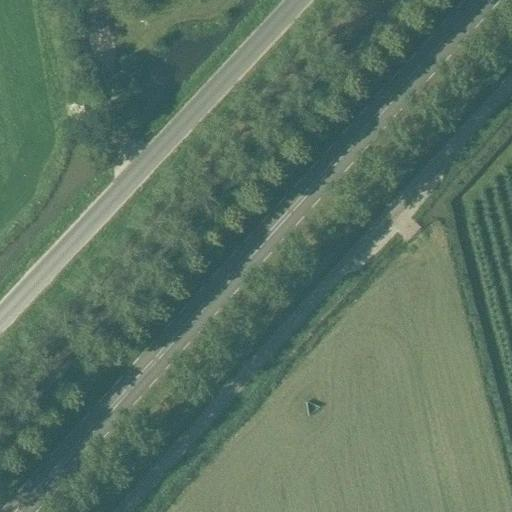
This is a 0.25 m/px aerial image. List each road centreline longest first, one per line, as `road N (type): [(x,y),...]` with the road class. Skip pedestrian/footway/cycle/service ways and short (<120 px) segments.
road 1 (primary): [(20,511),(481,0)]
road 2 (unclassified): [(118,511),(511,80)]
road 3 (tertiary): [(0,316),(296,0)]
